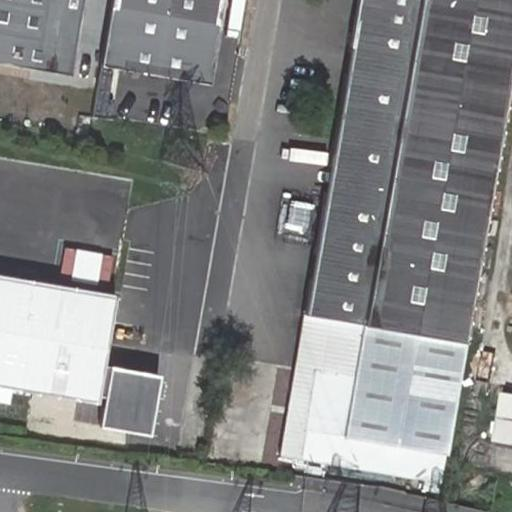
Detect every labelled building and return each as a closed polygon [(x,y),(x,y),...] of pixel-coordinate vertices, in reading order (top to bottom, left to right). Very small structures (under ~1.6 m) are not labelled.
[(0,0),(0,63),(72,75),(85,0),(0,0)] [(221,0),(110,0),(110,3),(218,21),(221,0)] [(342,436),(444,453),(511,55),(511,0),(356,0),(303,313),(361,322),(358,346),(353,378),(342,436)] [(110,3),(100,63),(122,67),(208,82),(218,21),(110,3)] [(100,63),(90,115),(112,119),(122,67),(100,63)] [(0,385),(68,397),(65,412),(137,425),(148,361),(104,353),(114,293),(0,273),(0,385)] [(299,337),(358,346),(361,322),(303,313),(299,337)] [(444,453),(342,436),(353,378),(313,370),(298,458),(439,482),(444,453)] [(511,395),(502,393),(494,442),(511,445),(511,395)]
